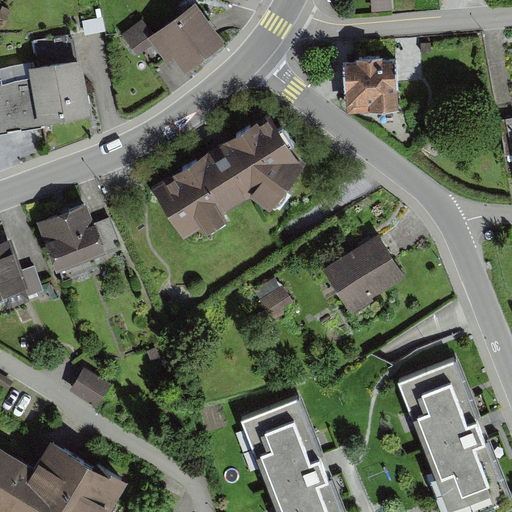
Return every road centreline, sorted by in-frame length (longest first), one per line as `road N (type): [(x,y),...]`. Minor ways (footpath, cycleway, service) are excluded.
road 1 (residential): [(252,58),(202,112),(120,158),(0,199)]
road 2 (residential): [(454,224),(420,184),(252,58)]
road 3 (residential): [(288,11),(350,35),(511,23)]
road 4 (residential): [(511,369),(454,224)]
